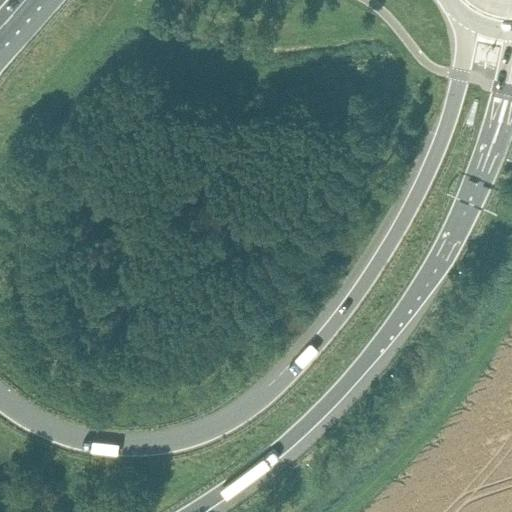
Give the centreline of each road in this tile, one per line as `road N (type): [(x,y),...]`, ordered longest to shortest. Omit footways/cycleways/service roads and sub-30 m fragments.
road 1 (motorway): [(460,14),(465,31),(453,107),(415,203),(380,264),(257,409),(219,431),(131,449),(71,440),(28,422),(0,398)]
road 2 (motorway): [(191,511),(331,401),(413,293),(475,168)]
road 3 (motorway): [(475,168),(511,37)]
